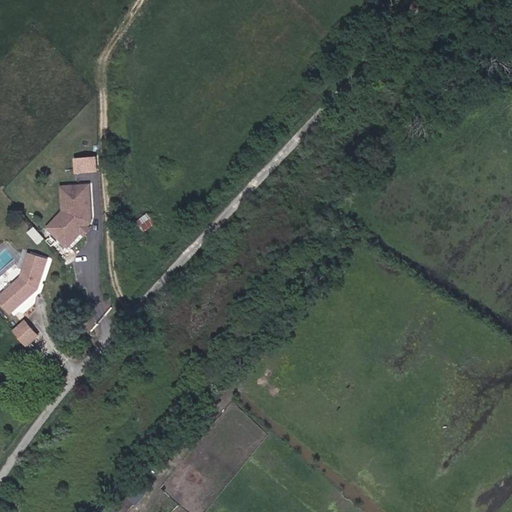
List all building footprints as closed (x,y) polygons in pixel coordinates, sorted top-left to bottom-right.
[(75,158),(77,173),(101,170),(99,155),(75,158)] [(91,193),(71,194),(73,221),(53,241),(66,256),(81,243),(87,237),(93,227),(91,193)] [(73,221),(71,194),(64,194),(65,221),(48,236),(53,241),(73,221)] [(149,211),(137,221),(145,231),(158,222),(149,211)] [(81,243),(84,246),(90,241),(87,237),(81,243)] [(33,244),(42,256),(48,251),(39,240),(33,244)] [(5,305),(17,320),(39,303),(50,275),(28,267),(17,296),(5,305)] [(0,308),(0,310),(10,325),(17,320),(5,305),(0,308)] [(25,334),(12,344),(24,358),(36,349),(25,334)] [(106,511),(107,511),(129,511),(149,487),(135,476),(106,511)]
